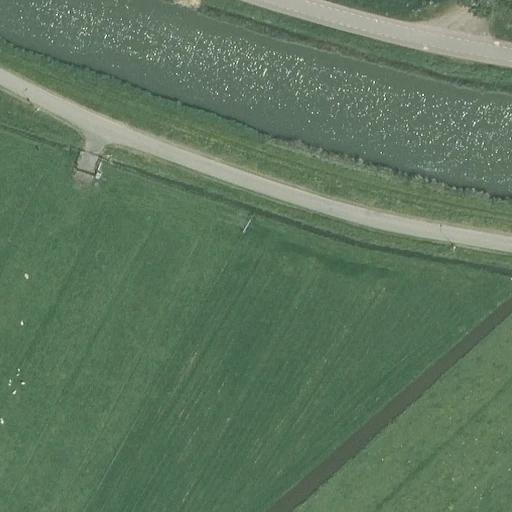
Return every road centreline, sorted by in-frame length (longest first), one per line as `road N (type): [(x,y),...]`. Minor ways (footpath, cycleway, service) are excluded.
road 1 (unclassified): [(511,246),(347,214),(267,188),(78,118),(0,77)]
road 2 (tertiary): [(511,56),(275,0)]
